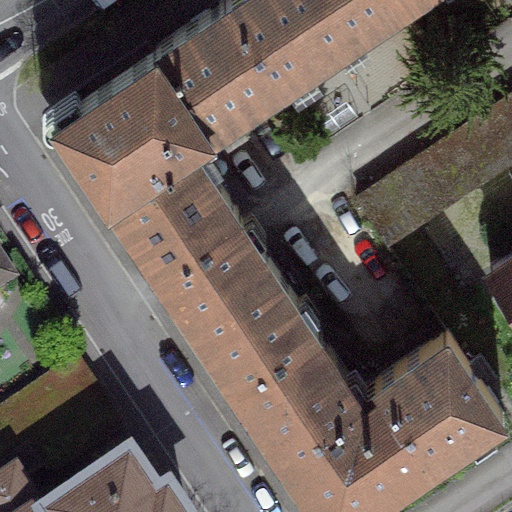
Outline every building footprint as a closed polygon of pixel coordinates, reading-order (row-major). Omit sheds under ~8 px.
[(280,81),(225,0),(219,0),(154,44),(210,128),(280,81)] [(400,1),(399,0),(225,0),(280,81),(400,1)] [(210,128),(154,44),(53,113),(108,192),(191,136),(193,139),(210,128)] [(416,223),(511,159),(511,92),(385,177),(416,223)] [(191,136),(108,192),(154,263),(238,208),(193,139),(191,136)] [(416,223),(385,177),(357,196),(387,242),(416,223)] [(266,249),(238,208),(154,263),(181,304),(234,382),(318,327),(266,249)] [(511,250),(489,266),(511,299),(511,250)] [(362,393),(318,327),(234,382),(281,453),(364,396),(362,393)] [(374,374),(378,382),(430,458),(502,410),(445,327),(374,374)] [(120,424),(80,366),(0,421),(0,463),(30,443),(55,426),(73,451),(76,455),(120,424)] [(362,393),(364,396),(281,453),(320,511),(326,511),(352,511),(430,458),(378,382),(362,393)] [(60,466),(73,451),(55,426),(30,443),(46,467),(60,466)] [(39,511),(14,474),(0,483),(0,511),(177,511),(168,498),(155,506),(129,465),(57,511),(39,511)]
